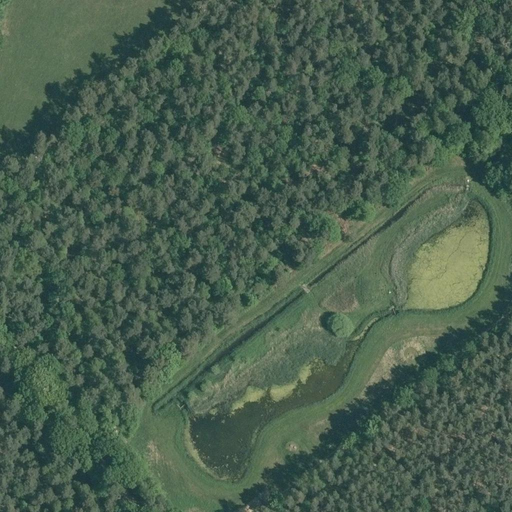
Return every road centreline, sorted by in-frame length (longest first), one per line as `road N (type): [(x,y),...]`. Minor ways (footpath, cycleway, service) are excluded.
road 1 (track): [(42,382),(175,237),(235,189),(511,13)]
road 2 (track): [(255,0),(0,216)]
road 3 (track): [(249,511),(511,304)]
road 4 (track): [(0,327),(142,511)]
road 5 (track): [(511,38),(470,52),(367,14),(301,0)]
road 6 (track): [(511,433),(443,483),(407,491),(376,511)]
